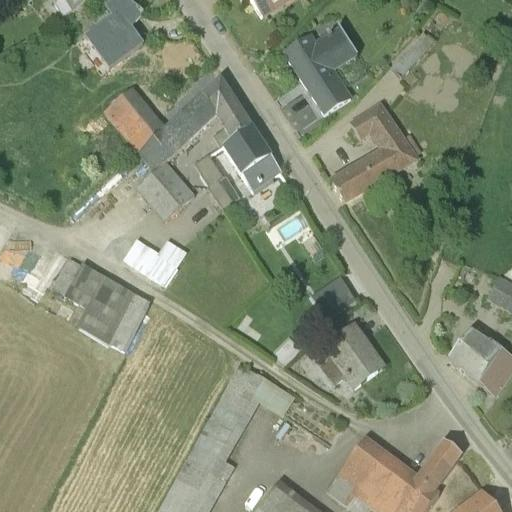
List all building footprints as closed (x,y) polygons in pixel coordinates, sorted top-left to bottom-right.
[(0,0),(0,9),(13,0),(0,0)] [(60,0),(62,2),(56,5),(66,19),(96,0),(60,0)] [(99,75),(139,45),(128,33),(143,16),(136,11),(121,0),(119,0),(105,8),(111,17),(75,45),(99,75)] [(262,22),(279,11),(295,0),(246,0),(254,12),(255,11),(262,22)] [(310,40),(283,57),(323,120),(350,105),(332,74),(355,60),(337,33),(314,47),(310,40)] [(422,38),(389,74),(399,83),(432,47),(422,38)] [(166,167),(215,123),(224,135),(213,143),(220,154),(222,153),(252,132),(220,83),(201,100),(164,132),(137,157),(154,178),(136,192),(164,224),(194,199),(166,167)] [(104,115),(137,157),(164,132),(132,93),(104,115)] [(331,190),(343,208),(413,159),(377,108),(350,127),(358,139),(368,132),(382,153),(331,190)] [(281,177),(252,132),(222,153),(252,197),(281,177)] [(223,183),(208,161),(194,171),(207,191),(206,192),(222,214),(232,207),(218,186),(223,183)] [(218,186),(232,207),(237,204),(223,183),(218,186)] [(139,243),(125,263),(166,291),(190,257),(170,243),(160,258),(139,243)] [(146,306),(68,264),(45,307),(124,348),(146,306)] [(511,317),(511,289),(497,281),(487,304),(511,317)] [(320,331),(353,308),(336,284),(303,307),(320,331)] [(354,391),(377,375),(357,349),(363,344),(353,330),(323,350),(330,359),(317,369),(332,390),(346,381),(354,391)] [(488,348),(470,334),(448,363),(493,401),(511,374),(511,362),(489,346),(488,348)] [(164,511),(213,511),(234,469),(230,467),(258,408),(287,421),(298,398),(234,368),(164,511)] [(416,484),(364,445),(328,496),(348,511),(357,500),(372,511),(429,511),(438,500),(433,497),(460,460),(444,447),(416,484)] [(315,511),(279,486),(260,511),(315,511)] [(493,511),(482,497),(462,511),(493,511)]
